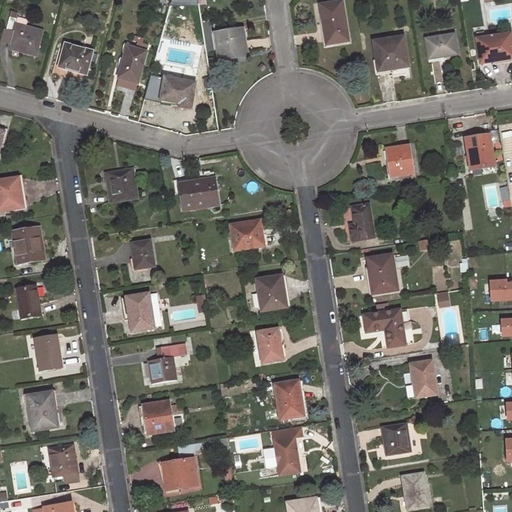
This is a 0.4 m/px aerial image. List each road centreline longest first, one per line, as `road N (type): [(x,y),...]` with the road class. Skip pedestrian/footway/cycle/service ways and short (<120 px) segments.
road 1 (residential): [(63,120),(62,155),(126,511)]
road 2 (residential): [(302,174),(357,511)]
road 3 (residential): [(63,120),(183,146),(254,132)]
road 4 (residential): [(511,101),(341,125)]
